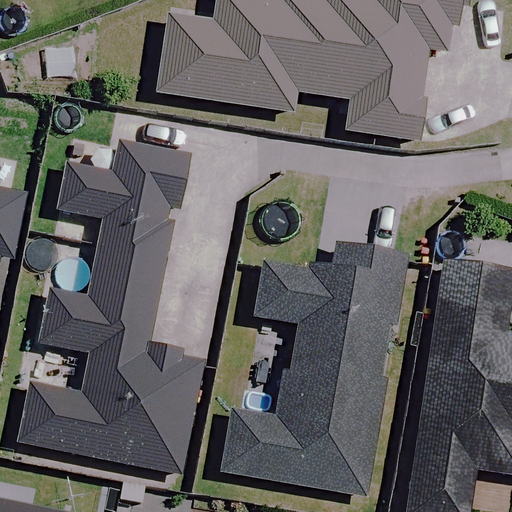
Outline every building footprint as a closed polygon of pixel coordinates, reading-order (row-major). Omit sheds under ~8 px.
[(462,0),(317,0),(317,9),(245,0),(209,0),(206,30),(159,24),(149,101),(285,119),(288,98),(338,105),(334,136),(411,146),(415,113),(420,81),(439,83),(445,40),(457,41),(462,0)] [(167,218),(172,218),(182,160),(111,147),(106,179),(64,172),(52,236),(89,243),(78,303),(40,297),(29,360),(76,368),(71,396),(19,387),(7,460),(172,489),(194,363),(148,355),(144,354),(167,218)] [(0,260),(5,261),(14,199),(0,196),(0,260)] [(394,261),(327,251),(323,276),(253,266),(245,324),(283,329),(270,422),(228,416),(219,479),(360,499),(394,261)] [(511,339),(499,338),(509,279),(432,267),(391,511),(462,511),(469,473),(511,479),(511,339)]
